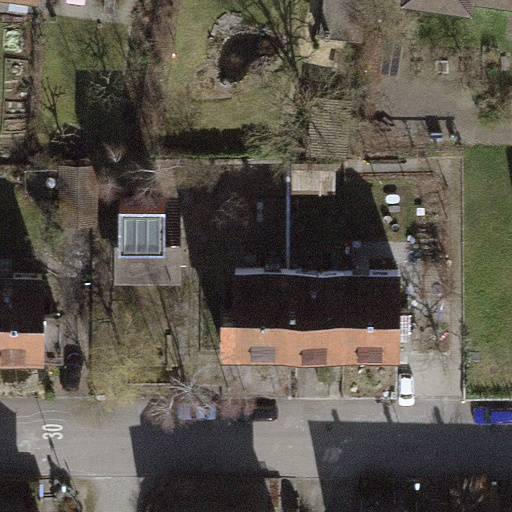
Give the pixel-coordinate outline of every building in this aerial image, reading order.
[(354,0),(321,0),(317,29),(349,35),(354,0)] [(342,106),(311,101),(301,154),(334,153),(342,106)] [(82,161),(55,161),(55,216),(82,216),(82,161)] [(182,198),(120,198),(120,275),(182,275),(182,198)] [(283,346),(338,347),(338,259),(283,260),(283,346)] [(338,347),(392,347),(392,259),(338,259),(338,347)] [(38,261),(0,260),(0,355),(60,355),(60,309),(38,309),(38,261)] [(230,346),(283,346),(283,260),(230,260),(230,346)]
